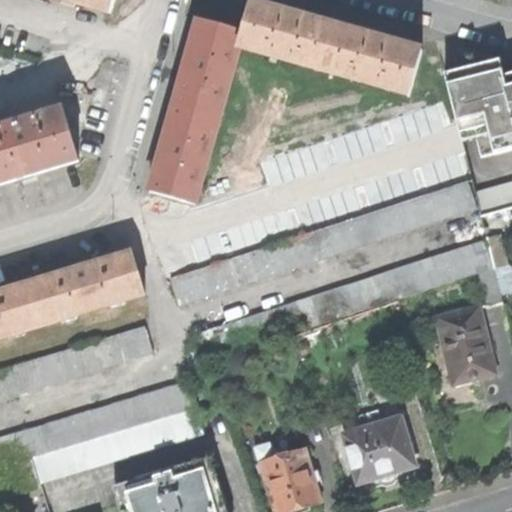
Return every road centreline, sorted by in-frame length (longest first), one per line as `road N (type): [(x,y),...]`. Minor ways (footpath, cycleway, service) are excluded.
road 1 (residential): [(173,0),(106,202),(74,224),(0,248)]
road 2 (unknown): [(425,9),(480,195)]
road 3 (unclassified): [(390,0),(511,33)]
